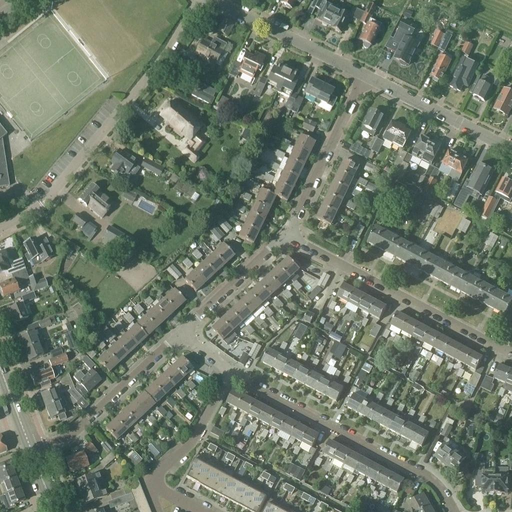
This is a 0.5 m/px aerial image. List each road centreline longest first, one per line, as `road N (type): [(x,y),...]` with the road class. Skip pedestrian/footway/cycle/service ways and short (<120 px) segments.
road 1 (residential): [(199,0),(163,58),(51,195),(0,229)]
road 2 (residential): [(453,511),(439,485),(227,373)]
road 3 (residential): [(288,235),(511,353)]
road 4 (residential): [(30,451),(66,435),(178,333)]
road 5 (residential): [(288,235),(364,75)]
road 6 (residential): [(364,75),(209,0)]
road 7 (residential): [(511,149),(364,75)]
road 8 (residential): [(178,333),(288,235)]
road 9 (residential): [(152,485),(190,442),(227,373)]
